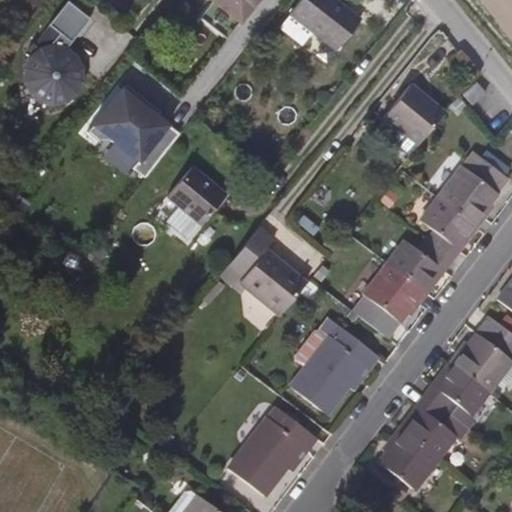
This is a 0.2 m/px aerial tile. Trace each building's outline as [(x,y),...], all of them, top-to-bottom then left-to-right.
[(257,0),(212,0),(219,5),(240,23),(255,3),(257,0)] [(360,21),(349,12),(334,0),(300,0),(292,10),(289,13),(305,26),(316,35),(324,42),(337,52),(352,32),(360,21)] [(93,19),(71,3),(53,27),(64,35),(54,47),(48,49),(44,51),(39,53),(35,57),(32,61),(30,66),(29,71),(28,76),(28,81),(30,86),(32,91),(36,96),(39,99),(44,102),(49,104),(55,105),(60,105),(64,104),(69,103),(72,101),(75,98),(79,95),(81,92),(83,88),(85,84),(85,80),(86,76),(86,72),(85,68),(83,64),(81,61),(79,57),(76,55),(74,53),(70,50),(93,19)] [(240,23),(219,5),(204,24),(231,44),(246,26),(240,23)] [(482,91),(486,87),(480,79),(477,78),(472,82),(464,88),(468,94),(472,99),(482,91)] [(443,110),(427,96),(416,87),(408,81),(402,87),(391,100),(384,110),(381,113),(389,120),(402,131),(417,142),(428,128),(443,110)] [(161,114),(126,85),(87,132),(96,142),(107,142),(136,165),(132,169),(144,179),(179,135),(158,119),(161,114)] [(486,203),(499,185),(507,175),(494,165),(482,156),(471,148),(448,179),(435,195),(471,222),(474,226),(484,214),(480,210),(486,203)] [(202,224),(227,193),(192,165),(167,196),(180,207),(202,224)] [(464,232),(469,225),(471,222),(435,195),(426,206),(421,213),(419,216),(428,223),(433,226),(425,236),(443,250),(451,256),(459,246),(456,242),(464,232)] [(451,256),(443,250),(425,236),(422,240),(419,244),(417,246),(411,243),(403,236),(400,240),(393,250),(387,257),(396,265),(423,285),(431,274),(436,268),(438,265),(442,268),(446,264),(448,260),(451,256)] [(294,295),(304,282),(263,248),(248,267),(236,282),(239,285),(250,294),(274,313),(276,316),(294,295)] [(417,301),(426,288),(423,285),(396,265),(387,257),(384,261),(368,283),(350,306),(371,322),(386,334),(405,309),(413,298),(417,301)] [(511,285),(510,289),(505,284),(496,296),(511,308),(511,285)] [(511,357),(511,332),(489,315),(468,342),(460,351),(456,350),(447,361),(451,364),(487,392),(511,357)] [(338,394),(355,373),(363,362),(366,361),(368,364),(377,353),(350,333),(337,322),(335,324),(323,340),(308,360),(300,370),(289,383),(299,391),(314,402),(325,411),(338,394)] [(487,392),(451,364),(434,384),(431,383),(423,392),(449,411),(453,405),(456,402),(469,413),(487,392)] [(456,431),(448,425),(441,420),(449,411),(423,392),(415,403),(418,405),(406,421),(401,427),(414,437),(438,455),(456,431)] [(277,472),(291,454),(301,441),(306,445),(315,434),(302,423),(275,402),(259,423),(239,449),(228,463),(235,469),(263,490),(277,472)] [(414,486),(438,455),(414,437),(401,427),(398,424),(389,436),(392,439),(377,458),(391,469),(414,486)] [(220,511),(202,498),(194,492),(190,498),(180,511),(179,511),(220,511)]
